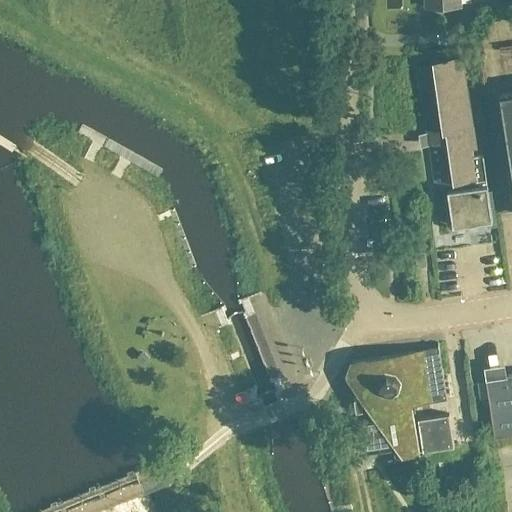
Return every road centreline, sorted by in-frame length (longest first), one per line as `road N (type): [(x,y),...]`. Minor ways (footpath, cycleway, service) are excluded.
road 1 (residential): [(342,0),(353,256),(363,315)]
road 2 (unclassified): [(363,315),(395,324),(511,308)]
